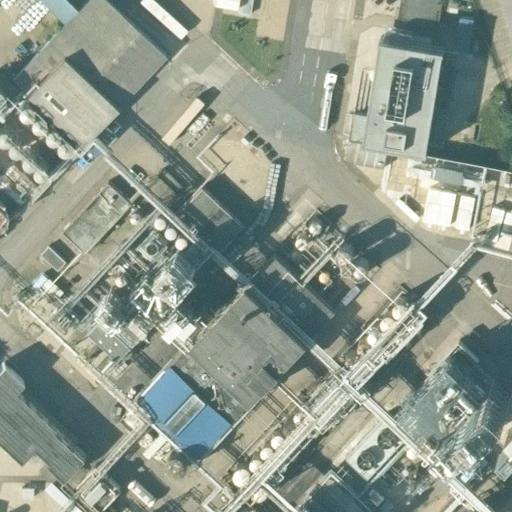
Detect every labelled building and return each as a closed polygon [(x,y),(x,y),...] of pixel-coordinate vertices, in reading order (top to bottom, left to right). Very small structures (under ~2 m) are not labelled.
[(68,20),(12,78),(26,91),(27,91),(81,142),(117,105),(165,54),(107,0),(87,0),(78,10),(68,20)] [(78,10),(68,0),(46,0),(68,20),(78,10)] [(242,0),(242,8),(254,8),(254,0),(242,0)] [(442,0),(401,0),(400,9),(405,10),(403,20),(438,26),(442,0)] [(445,47),(381,37),(381,38),(382,38),(369,117),(357,115),(353,135),(365,138),(365,139),(389,143),(396,144),(428,149),(428,148),(427,148),(443,49),(444,49),(445,47)] [(481,124),(464,121),(461,138),(478,141),(481,124)] [(389,143),(387,153),(367,149),(363,173),(402,180),(406,156),(394,154),(396,144),(389,143)] [(38,185),(11,160),(0,171),(0,185),(21,205),(38,185)] [(109,180),(63,230),(86,252),(124,212),(132,202),(109,180)] [(244,224),(202,185),(178,212),(219,250),(244,224)] [(146,215),(132,202),(124,212),(137,224),(146,215)] [(157,203),(146,215),(137,224),(63,304),(81,321),(90,329),(102,316),(131,344),(138,337),(155,319),(171,333),(194,308),(179,293),(206,265),(205,265),(214,256),(162,208),(157,203)] [(509,215),(492,211),(485,236),(502,241),(509,215)] [(66,261),(49,245),(41,254),(58,270),(66,261)] [(275,253),(139,398),(199,454),(335,310),(275,253)] [(81,321),(63,304),(52,315),(70,332),(81,321)] [(131,344),(102,316),(90,329),(119,357),(131,344)] [(360,388),(335,365),(305,397),(330,420),(360,388)] [(75,445),(0,374),(0,440),(20,459),(33,445),(55,466),(55,467),(66,478),(87,455),(75,445)] [(156,437),(144,425),(135,435),(147,446),(156,437)] [(122,488),(96,464),(73,488),(98,511),(99,511),(100,511),(108,503),(122,488)] [(377,511),(332,470),(308,496),(324,511),(377,511)] [(54,479),(46,486),(64,504),(71,497),(54,479)] [(34,487),(21,487),(21,496),(34,496),(34,487)] [(320,511),(307,499),(294,511),(320,511)] [(108,503),(100,511),(99,511),(116,511),(117,511),(108,503)]
